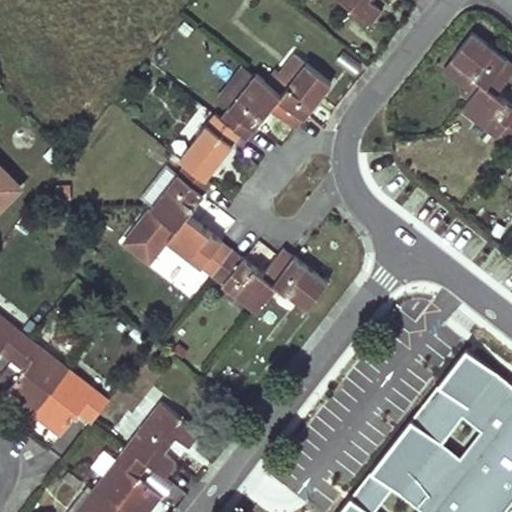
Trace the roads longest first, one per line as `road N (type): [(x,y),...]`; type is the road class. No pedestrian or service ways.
road 1 (residential): [(413,246),(204,511)]
road 2 (residential): [(347,179),(291,232),(252,228),(247,210),(253,184),(310,135),(344,149)]
road 3 (residential): [(447,0),(351,122),(344,149)]
road 4 (residential): [(413,246),(511,324)]
